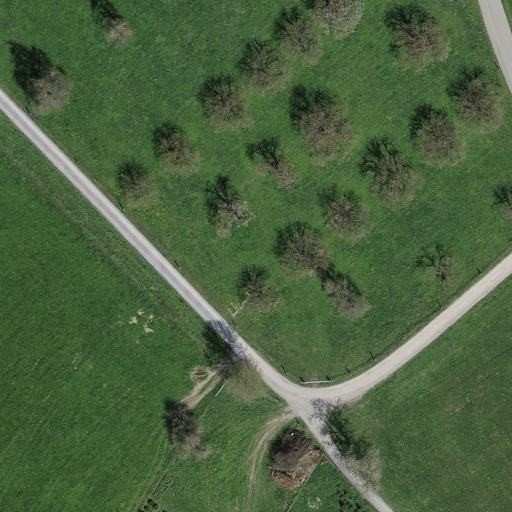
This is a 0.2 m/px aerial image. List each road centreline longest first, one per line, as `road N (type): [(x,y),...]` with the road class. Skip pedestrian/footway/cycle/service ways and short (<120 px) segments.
road 1 (track): [(309,401),(279,385),(0,98)]
road 2 (track): [(511,264),(374,374),(309,401)]
